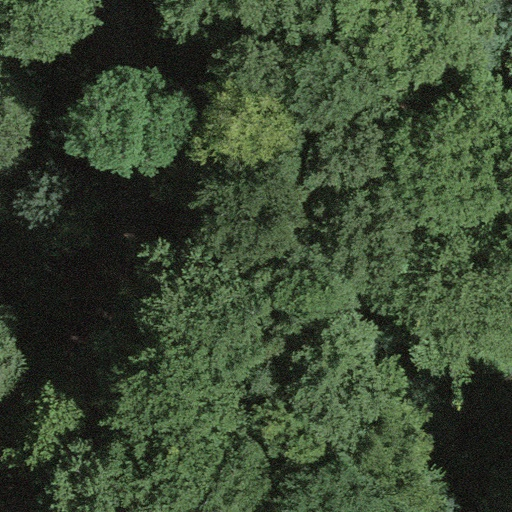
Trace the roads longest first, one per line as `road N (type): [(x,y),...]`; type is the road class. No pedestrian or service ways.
road 1 (track): [(15,511),(52,446),(117,257),(131,49),(111,0)]
road 2 (track): [(357,511),(511,389)]
